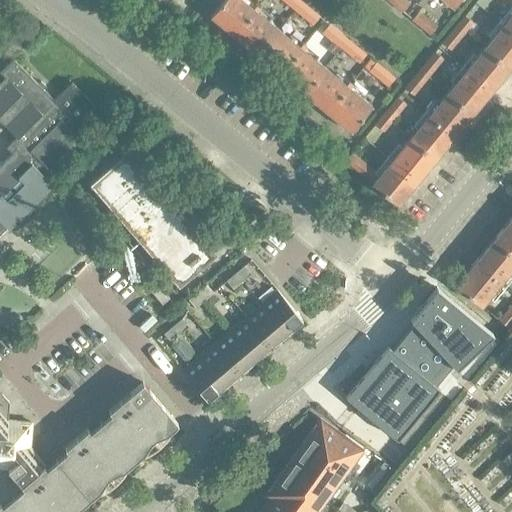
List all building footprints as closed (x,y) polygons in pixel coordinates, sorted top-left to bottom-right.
[(242,0),(222,0),(210,16),(257,54),(278,29),(242,0)] [(299,0),(286,0),(285,1),(294,9),(301,1),(299,0)] [(409,3),(405,0),(396,0),(394,3),(403,10),(409,3)] [(301,1),(294,9),(303,16),(309,8),(301,1)] [(309,8),(303,16),(312,24),(318,15),(309,8)] [(418,11),(412,18),(421,25),(427,18),(418,11)] [(511,11),(484,46),(510,67),(511,64),(511,11)] [(465,16),(459,22),(467,29),(472,22),(465,16)] [(421,25),(430,33),(436,25),(427,18),(421,25)] [(459,22),(453,29),(461,36),(467,29),(459,22)] [(329,24),(322,32),(332,40),(339,32),(329,24)] [(278,29),(257,54),(303,92),(324,67),(278,29)] [(453,29),(448,36),(456,42),(461,36),(453,29)] [(332,40),(326,47),(334,54),(341,47),(347,39),(339,32),(332,40)] [(450,49),(456,42),(448,36),(442,43),(450,49)] [(347,39),(341,47),(350,54),(356,46),(347,39)] [(356,46),(350,54),(359,61),(365,54),(356,46)] [(484,46),(446,91),(472,113),(510,67),(484,46)] [(435,52),(427,61),(435,67),(442,58),(435,52)] [(370,58),(364,66),(376,76),(382,68),(370,58)] [(0,232),(6,227),(9,230),(54,186),(45,176),(50,171),(53,174),(84,143),(70,129),(94,105),(72,82),(54,100),(13,59),(0,71),(0,120),(16,137),(10,143),(16,149),(0,165),(0,232)] [(427,61),(420,70),(428,76),(435,67),(427,61)] [(324,67),(303,92),(350,131),(371,105),(324,67)] [(382,68),(376,76),(387,85),(394,77),(382,68)] [(420,70),(412,79),(420,85),(428,76),(420,70)] [(413,94),(420,85),(412,79),(405,88),(413,94)] [(446,91),(409,137),(435,158),(472,113),(446,91)] [(398,97),(392,104),(400,110),(406,104),(398,97)] [(392,104),(387,111),(395,117),(400,110),(392,104)] [(387,111),(381,117),(389,124),(395,117),(387,111)] [(383,131),(389,124),(381,117),(376,124),(383,131)] [(378,174),(371,182),(397,203),(435,158),(409,137),(378,174)] [(90,183),(178,285),(216,252),(127,150),(90,183)] [(345,161),(358,171),(365,163),(352,152),(345,161)] [(378,174),(365,163),(358,171),(371,182),(378,174)] [(511,210),(456,281),(484,303),(511,268),(511,210)] [(84,216),(77,222),(98,246),(104,240),(84,216)] [(244,265),(235,273),(241,280),(250,273),(244,265)] [(226,280),(232,288),(241,280),(235,273),(226,280)] [(162,304),(170,297),(154,279),(146,285),(162,304)] [(206,284),(199,290),(211,305),(218,299),(206,284)] [(194,307),(205,298),(199,290),(188,299),(194,307)] [(276,290),(260,303),(285,332),(301,318),(276,290)] [(260,303),(245,317),(271,348),(276,344),(275,344),(276,340),(285,332),(260,303)] [(245,317),(229,330),(253,358),(262,351),(267,352),(271,348),(245,317)] [(181,318),(172,326),(178,333),(187,326),(181,318)] [(163,333),(170,341),(178,333),(172,326),(163,333)] [(229,330),(214,343),(240,375),(245,371),(244,370),(244,366),(253,358),(229,330)] [(185,361),(196,353),(181,335),(170,344),(185,361)] [(198,356),(222,385),(231,377),(236,378),(240,375),(214,343),(198,356)] [(314,511),(360,450),(345,438),(359,420),(368,428),(413,372),(385,348),(323,423),(321,421),(266,494),(271,498),(261,511),(259,511),(314,511)] [(206,398),(222,385),(198,356),(182,370),(206,398)] [(0,511),(65,511),(74,505),(78,506),(79,506),(98,489),(98,485),(118,468),(122,468),(122,469),(142,452),(142,447),(162,431),(166,431),(166,432),(177,423),(142,382),(108,410),(111,413),(89,431),(87,428),(64,448),(67,451),(46,469),(43,466),(41,467),(24,447),(25,438),(30,438),(31,422),(7,420),(9,402),(0,391),(0,511)] [(428,416),(422,423),(429,429),(436,422),(428,416)]
